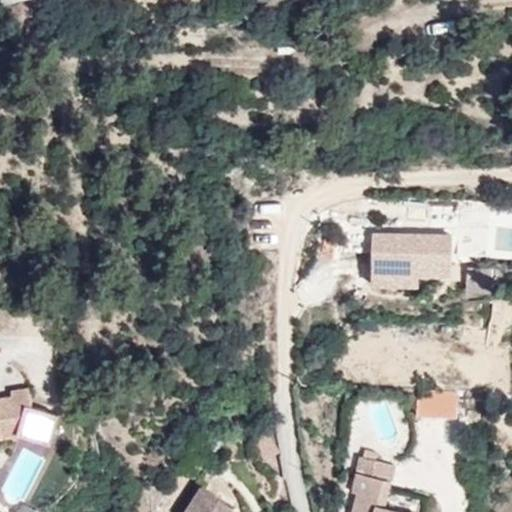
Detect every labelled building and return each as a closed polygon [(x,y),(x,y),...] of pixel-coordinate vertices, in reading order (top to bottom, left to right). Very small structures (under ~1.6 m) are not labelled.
[(426,208),(425,222),(425,226),(446,226),(461,225),(461,208),(426,208)] [(425,226),(425,222),(401,223),(401,235),(414,235),(447,235),(446,226),(425,226)] [(511,225),(492,225),(492,249),(511,249),(511,225)] [(333,260),(336,234),(320,233),(317,258),(333,260)] [(401,240),(401,235),(374,234),(374,274),(419,275),(453,275),(453,235),(447,235),(414,235),(414,241),(401,240)] [(419,275),(374,274),(374,285),(419,285),(419,275)] [(14,397),(32,394),(31,388),(13,390),(14,397)] [(458,418),(457,389),(416,390),(416,419),(458,418)] [(0,438),(19,435),(53,445),(61,416),(35,408),(32,394),(14,397),(0,399),(0,438)] [(192,461),(190,457),(180,452),(172,462),(184,471),(192,461)] [(361,496),(357,511),(398,511),(389,510),(380,509),(384,491),(392,493),(398,467),(364,460),(357,495),(361,496)] [(231,511),(235,506),(203,486),(185,511),(231,511)] [(389,510),(392,493),(384,491),(380,509),(389,510)] [(17,511),(36,511),(24,503),(17,511)]
